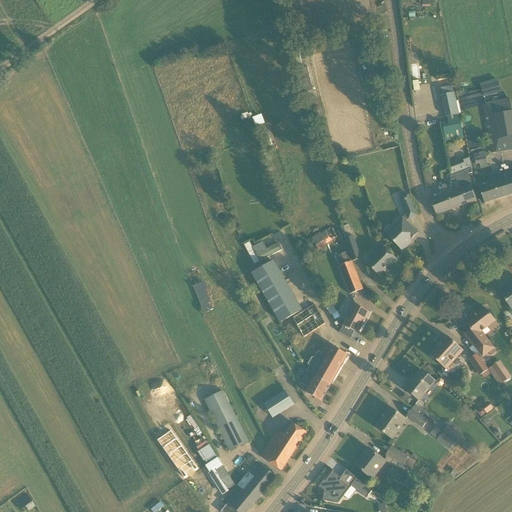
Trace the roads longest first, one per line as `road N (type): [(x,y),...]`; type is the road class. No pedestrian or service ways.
road 1 (secondary): [(270,511),(422,286),(454,253)]
road 2 (tertiary): [(454,253),(418,183),(387,0)]
